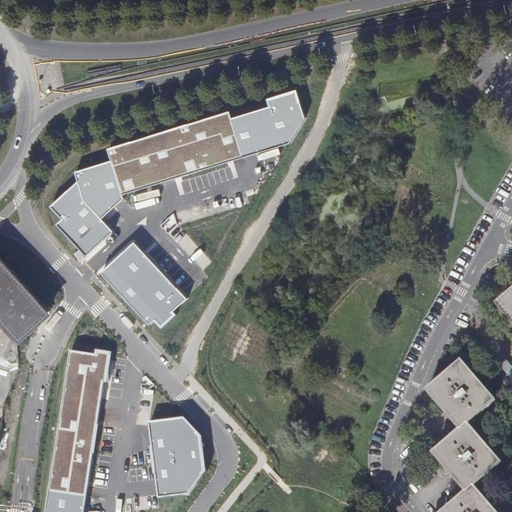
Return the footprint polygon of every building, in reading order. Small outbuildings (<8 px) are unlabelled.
[(59,225),(87,254),(113,230),(102,218),(125,198),(125,191),(291,142),(307,117),(299,88),(268,97),(270,107),(232,118),(231,111),(110,148),(112,160),(77,172),(79,182),(52,205),(65,219),(59,225)] [(188,298),(136,242),(105,274),(152,323),(157,318),(163,326),(177,314),(174,311),(188,298)] [(194,292),(214,261),(201,253),(182,284),(194,292)] [(0,321),(19,340),(50,312),(0,256),(0,321)] [(511,293),(500,303),(511,316),(511,293)] [(96,354),(72,350),(47,511),(85,511),(105,382),(110,383),(114,352),(97,350),(96,354)] [(498,400),(464,361),(430,391),(446,410),(450,413),(464,429),(436,453),(444,462),(453,472),(456,475),(470,492),(446,511),(499,511),(476,486),(504,462),(470,424),(498,400)] [(185,419),(151,422),(162,498),(190,495),(206,471),(203,435),(185,419)]
